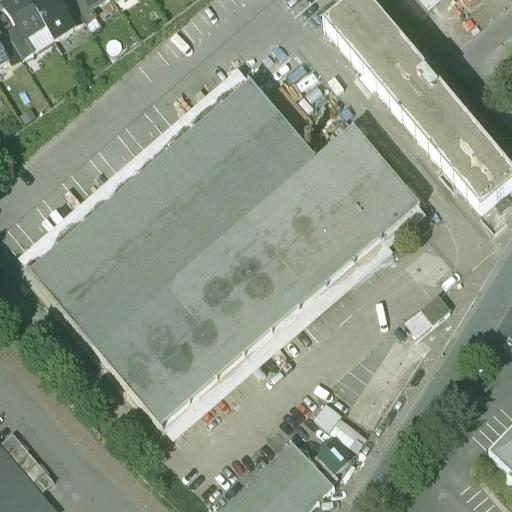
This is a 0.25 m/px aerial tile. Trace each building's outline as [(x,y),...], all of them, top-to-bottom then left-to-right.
[(44,33),(45,33),(23,0),(22,0),(3,12),(16,33),(24,45),(44,33)] [(60,12),(52,0),(23,0),(45,33),(44,33),(53,47),(74,34),(60,12)] [(80,0),(71,0),(68,2),(84,28),(94,21),(90,15),(80,0)] [(109,0),(80,0),(90,15),(111,2),(109,0)] [(411,0),(427,17),(446,0),(457,0),(469,14),(485,0),(411,0)] [(511,195),(511,183),(359,5),(323,36),(481,221),(511,195)] [(84,28),(70,6),(60,12),(74,34),(84,28)] [(24,45),(16,33),(5,39),(22,66),(32,60),(24,45)] [(22,66),(5,39),(0,42),(0,53),(8,66),(7,66),(11,73),(22,66)] [(13,260),(22,270),(242,86),(234,76),(13,260)] [(315,167),(248,87),(26,276),(164,438),(382,252),(312,170),(315,167)] [(315,167),(312,170),(382,252),(385,255),(422,223),(417,218),(420,216),(352,136),(315,167)] [(440,302),(422,316),(433,330),(451,316),(440,302)] [(511,435),(488,460),(510,481),(507,484),(511,489),(511,435)] [(0,511),(47,511),(48,511),(39,500),(53,488),(12,440),(0,449),(0,511)] [(289,446),(222,511),(311,511),(333,491),(289,446)]
